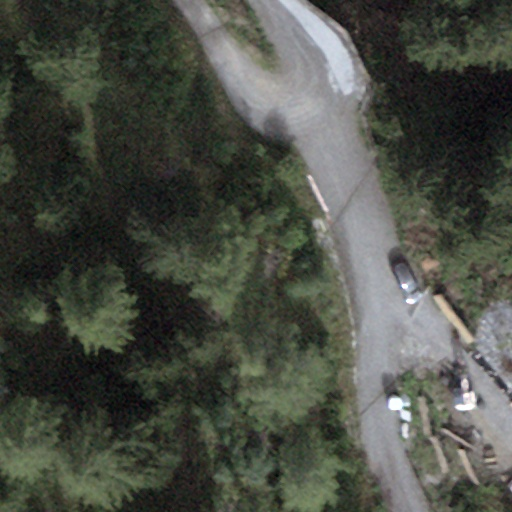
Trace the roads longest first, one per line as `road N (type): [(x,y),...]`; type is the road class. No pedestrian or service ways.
road 1 (track): [(412,511),(367,402),(358,275),(313,150),(315,79)]
road 2 (unclassified): [(188,0),(246,77),(280,92),(315,79),(281,0)]
